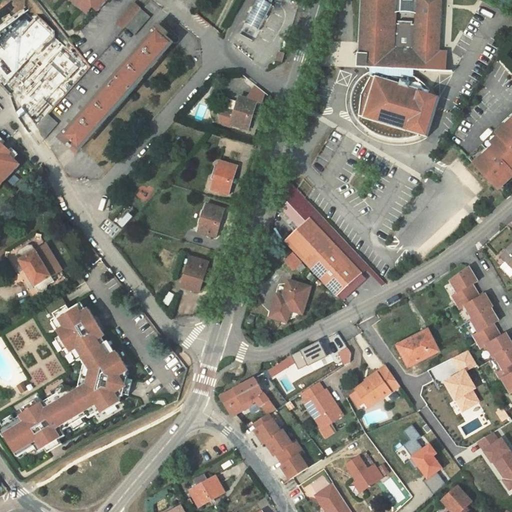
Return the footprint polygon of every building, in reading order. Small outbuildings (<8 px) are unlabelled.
[(71,0),(82,9),(87,2),(93,7),(98,11),(107,0),(71,0)] [(260,31),(272,6),(260,0),(257,0),(246,23),(260,31)] [(361,0),(359,54),(368,54),(367,68),(371,68),(371,73),(368,74),(364,76),(360,81),(358,83),(355,86),(354,89),(353,93),(353,94),(352,95),(351,98),(351,100),(351,102),(351,105),(352,111),(353,113),(355,117),(356,119),(357,121),(361,125),(364,128),(368,131),(370,132),(373,134),(375,135),(378,136),(381,137),(384,138),(387,139),(389,139),(394,140),(396,140),(398,140),(401,140),(406,140),(412,139),(415,138),(419,137),(419,136),(419,135),(428,137),(440,97),(432,94),(432,93),(429,89),(426,86),(422,83),(419,80),(414,77),(414,71),(442,72),(443,53),(441,52),(443,0),(417,0),(416,14),(416,24),(415,48),(394,48),(395,23),(396,13),(396,0),(361,0)] [(396,0),(396,13),(398,13),(400,12),(402,12),(405,12),(407,12),(409,12),(412,13),(414,13),(416,14),(417,0),(396,0)] [(88,14),(93,7),(87,2),(82,9),(88,14)] [(135,3),(118,23),(124,28),(126,26),(141,9),(135,3)] [(135,35),(151,17),(141,9),(126,26),(135,35)] [(53,20),(47,25),(51,30),(57,25),(53,20)] [(399,24),(395,23),(394,48),(415,48),(416,24),(413,24),(413,22),(399,21),(399,24)] [(66,131),(60,139),(77,154),(172,44),(164,37),(169,32),(159,24),(152,32),(153,33),(143,43),(67,131),(66,131)] [(38,46),(35,48),(36,50),(46,62),(52,69),(68,55),(51,35),(40,44),(38,46)] [(46,62),(36,50),(34,51),(40,58),(38,60),(43,65),(46,62)] [(231,127),(231,125),(248,130),(257,102),(239,97),(238,102),(224,98),(220,112),(222,112),(220,119),(223,124),(231,127)] [(511,113),(508,118),(509,119),(505,123),(509,127),(500,136),(496,132),(469,157),(470,158),(469,159),(499,190),(510,180),(511,177),(511,113)] [(48,114),(37,126),(45,139),(58,123),(48,114)] [(505,123),(509,119),(508,118),(495,130),(496,132),(500,136),(509,127),(505,123)] [(0,136),(0,145),(2,143),(11,152),(9,155),(14,160),(19,155),(0,136)] [(0,185),(19,165),(14,160),(9,155),(11,152),(2,143),(0,145),(0,185)] [(214,180),(211,190),(229,195),(233,183),(234,179),(238,167),(220,161),(219,166),(214,180)] [(201,226),(199,232),(216,237),(220,225),(221,222),(225,209),(207,204),(203,218),(201,226)] [(370,267),(317,211),(285,241),(338,297),(370,267)] [(7,258),(33,299),(32,301),(37,303),(38,301),(65,284),(67,284),(68,279),(67,279),(41,237),(42,235),(37,234),(36,236),(8,252),(7,252),(5,257),(7,258)] [(509,266),(511,268),(511,246),(500,257),(509,266)] [(293,254),(285,261),(294,270),(296,268),(301,274),(307,269),(293,254)] [(191,257),(182,287),(200,292),(209,262),(191,257)] [(469,267),(451,281),(458,293),(452,296),(461,310),(466,307),(473,319),(471,320),(479,333),(474,336),(482,349),(487,346),(494,358),(496,357),(503,370),(497,373),(501,380),(503,379),(504,381),(510,391),(511,394),(511,393),(511,342),(507,334),(501,337),(494,324),(499,321),(491,308),(493,307),(486,294),(480,297),(473,285),(478,282),(469,267)] [(280,296),(277,306),(275,305),(272,313),(291,319),(299,316),(300,313),(303,314),(311,288),(289,281),(284,297),(280,296)] [(169,292),(162,302),(169,306),(175,296),(169,292)] [(68,306),(54,314),(57,318),(63,329),(59,332),(61,336),(69,348),(71,352),(72,352),(76,349),(81,358),(85,365),(85,366),(89,375),(87,381),(79,388),(80,388),(74,392),(70,387),(66,390),(54,397),(42,404),(41,403),(38,405),(24,414),(21,416),(22,416),(16,420),(4,427),(0,429),(0,430),(4,438),(6,437),(17,455),(37,442),(42,450),(45,448),(48,447),(45,443),(54,437),(57,441),(59,440),(66,436),(63,431),(72,426),(84,419),(88,416),(89,419),(102,411),(103,413),(121,402),(122,397),(123,397),(124,394),(127,379),(128,376),(127,376),(128,371),(129,370),(118,353),(116,354),(108,342),(106,343),(102,337),(105,335),(89,309),(87,311),(82,303),(70,310),(68,306)] [(288,321),(291,319),(272,313),(271,317),(287,322),(288,321)] [(63,329),(57,318),(53,321),(59,332),(63,329)] [(428,331),(399,346),(409,367),(439,351),(428,331)] [(69,348),(61,336),(56,339),(63,351),(69,348)] [(330,355),(323,340),(292,355),(295,362),(299,370),(330,355)] [(76,349),(72,352),(77,361),(81,358),(76,349)] [(449,385),(464,411),(480,402),(473,390),(476,388),(466,371),(477,364),(469,350),(453,358),(462,373),(450,380),(452,383),(449,385)] [(295,362),(292,355),(283,361),(287,368),(295,362)] [(274,367),(269,370),(273,377),(287,368),(283,361),(274,367)] [(89,375),(85,366),(79,388),(87,381),(89,375)] [(377,372),(378,374),(366,382),(356,390),(357,392),(351,396),(359,407),(365,403),(368,408),(400,386),(386,366),(377,372)] [(377,372),(365,381),(366,382),(378,374),(377,372)] [(261,407),(270,400),(264,392),(263,391),(259,385),(255,378),(234,389),(238,397),(244,394),(248,402),(252,400),(254,403),(257,402),(260,407),(261,407)] [(133,380),(127,379),(124,394),(129,395),(133,380)] [(510,391),(504,381),(498,384),(504,394),(510,391)] [(23,383),(18,387),(22,393),(27,390),(23,383)] [(308,402),(306,403),(322,429),(329,425),(343,416),(327,390),(324,391),(319,383),(302,394),(308,402)] [(64,385),(52,393),(54,397),(66,390),(64,385)] [(231,414),(234,416),(249,406),(248,402),(243,405),(238,397),(234,389),(220,397),(224,405),(231,414)] [(244,394),(238,397),(243,405),(248,402),(244,394)] [(276,398),(271,402),(276,408),(277,410),(282,406),(276,398)] [(270,400),(261,407),(267,415),(269,413),(276,408),(271,402),(270,400)] [(36,401),(21,409),(24,414),(38,405),(36,401)] [(293,402),(288,405),(293,411),(298,408),(293,402)] [(273,420),(269,413),(267,415),(257,421),(261,427),(259,429),(255,431),(259,437),(264,444),(266,443),(282,432),(273,419),(273,420)] [(13,416),(1,423),(4,427),(16,420),(13,416)] [(84,419),(72,426),(75,431),(87,423),(84,419)] [(322,429),(321,430),(326,437),(333,433),(329,425),(322,429)] [(423,472),(428,468),(431,472),(440,465),(433,456),(437,454),(430,445),(424,449),(417,440),(421,437),(412,425),(404,431),(410,440),(403,445),(412,458),(408,461),(415,470),(419,467),(423,472)] [(282,432),(266,443),(275,455),(277,454),(280,452),(283,457),(300,447),(296,441),(292,443),(284,431),(282,432)] [(511,462),(511,460),(511,459),(511,454),(502,440),(499,442),(493,432),(478,441),(492,462),(494,461),(506,479),(508,479),(511,485),(511,462)] [(48,447),(45,448),(48,453),(62,445),(59,440),(57,441),(54,437),(45,443),(48,447)] [(283,457),(287,463),(284,465),(282,467),(290,480),(308,468),(300,456),(304,453),(300,447),(283,457)] [(359,481),(366,490),(384,478),(367,452),(347,465),(358,482),(359,481)] [(385,476),(390,473),(384,464),(379,467),(385,476)] [(437,472),(442,469),(440,465),(431,472),(428,468),(423,472),(428,479),(437,472)] [(437,472),(428,479),(424,482),(434,495),(446,484),(437,472)] [(195,480),(198,486),(208,481),(205,475),(195,480)] [(198,486),(190,491),(199,507),(225,493),(216,476),(208,481),(198,486)] [(506,479),(503,481),(509,490),(511,488),(511,485),(508,479),(506,479)] [(358,482),(355,483),(362,493),(366,490),(359,481),(358,482)] [(326,511),(352,511),(334,484),(316,496),(326,511)] [(472,502),(458,486),(442,501),(450,509),(452,511),(465,511),(464,510),(467,507),(472,502)]
